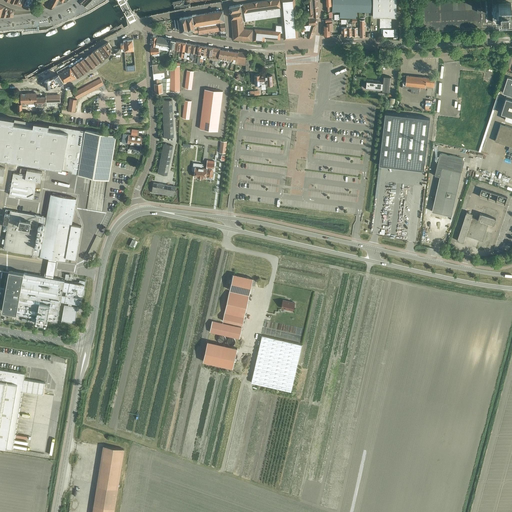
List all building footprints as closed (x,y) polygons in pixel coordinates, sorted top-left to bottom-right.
[(230,12),(229,13),(229,17),(231,18),(233,39),(252,41),(252,40),(263,41),(263,37),(280,39),(281,31),(255,29),(254,30),(253,30),(253,29),(244,28),(243,19),(281,14),(283,39),(297,38),(294,0),(267,0),(254,2),(246,3),(238,5),(229,7),(230,12)] [(356,11),(372,12),(371,0),(332,0),(332,11),(340,11),(339,17),(356,18),(356,11)] [(380,17),(391,17),(396,17),(395,0),(372,0),(373,17),(377,17),(380,17)] [(424,31),(459,29),(457,0),(424,0),(423,0),(424,20),(424,21),(424,31)] [(457,0),(459,29),(503,27),(503,16),(511,16),(511,3),(492,4),(491,0),(457,0)] [(5,6),(1,17),(8,16),(13,16),(13,10),(5,6)] [(221,36),(227,37),(222,10),(192,15),(177,18),(179,31),(181,31),(194,29),(195,33),(198,32),(198,34),(221,31),(221,32),(221,36)] [(391,17),(380,17),(380,27),(381,27),(381,34),(383,34),(393,34),(393,29),(391,29),(391,17)] [(323,25),(323,35),(329,35),(329,29),(332,29),(332,21),(331,21),(331,18),(325,19),(325,22),(326,22),(326,25),(323,25)] [(133,39),(131,40),(130,38),(127,39),(127,40),(123,40),(124,43),(120,43),(121,52),(133,51),(133,39)] [(174,53),(176,40),(170,39),(168,49),(169,49),(170,44),(169,53),(174,53)] [(179,50),(181,41),(176,40),(174,53),(173,59),(175,60),(175,57),(177,49),(179,50)] [(98,49),(105,59),(108,57),(111,47),(108,42),(98,49)] [(158,47),(156,46),(151,45),(150,45),(151,53),(153,53),(153,55),(155,55),(155,56),(159,55),(159,52),(161,52),(161,48),(159,48),(158,47)] [(218,58),(220,49),(220,48),(213,47),(211,60),(213,60),(212,64),(216,64),(215,66),(217,66),(218,58)] [(100,63),(105,59),(98,49),(92,52),(100,63)] [(238,52),(237,61),(236,63),(245,65),(246,64),(246,70),(249,70),(249,69),(251,69),(251,61),(249,61),(248,59),(246,59),(247,52),(238,51),(238,52)] [(95,66),(100,63),(92,52),(88,56),(95,66)] [(91,69),(95,66),(88,56),(83,59),(85,61),(91,69)] [(82,75),(91,69),(85,61),(83,59),(75,64),(82,75)] [(166,70),(166,68),(166,67),(163,67),(160,67),(160,63),(153,64),(154,79),(170,77),(171,71),(166,70)] [(76,78),(82,75),(75,64),(69,67),(76,78)] [(170,77),(169,91),(170,91),(180,91),(180,65),(173,65),(172,65),(171,69),(166,68),(166,70),(171,71),(170,77)] [(353,79),(353,66),(338,66),(338,73),(343,74),(343,77),(349,77),(349,79),(353,79)] [(63,83),(76,78),(69,67),(58,74),(63,83)] [(454,124),(483,126),(485,93),(494,94),(495,80),(471,78),(471,73),(483,73),(483,70),(461,68),(461,76),(466,77),(465,80),(464,80),(462,116),(444,115),(443,129),(441,129),(441,136),(452,136),(453,126),(454,126),(454,124)] [(427,72),(404,70),(400,103),(424,105),(427,72)] [(46,88),(63,83),(58,74),(45,80),(46,88)] [(255,75),(254,75),(254,81),(255,81),(255,84),(256,84),(260,84),(261,83),(262,85),(265,85),(265,83),(266,83),(267,83),(267,85),(273,85),(272,75),(267,75),(267,76),(265,76),(265,75),(262,75),(259,75),(258,75),(258,74),(255,74),(255,75)] [(366,89),(390,91),(391,77),(382,76),(381,82),(376,81),(367,79),(366,89)] [(163,91),(169,91),(170,77),(154,79),(155,92),(163,92),(163,91)] [(507,94),(501,113),(506,114),(504,119),(511,121),(511,78),(507,77),(502,92),(507,94)] [(46,103),(47,103),(47,102),(60,102),(60,95),(46,96),(46,97),(45,97),(46,103)] [(45,108),(45,105),(45,97),(36,97),(36,102),(36,106),(39,106),(40,109),(45,108)] [(384,113),(378,165),(380,165),(380,164),(379,164),(379,157),(396,159),(395,166),(406,167),(407,160),(424,162),(423,169),(422,169),(422,170),(423,170),(429,118),(384,113)] [(109,179),(116,135),(0,116),(0,158),(78,171),(78,174),(109,179)] [(511,126),(500,122),(493,141),(511,147),(511,126)] [(129,134),(127,143),(130,143),(130,148),(140,150),(142,136),(129,134)] [(162,151),(172,153),(173,146),(164,144),(162,151)] [(170,160),(172,153),(162,151),(161,158),(170,160)] [(435,175),(439,176),(431,216),(450,220),(464,160),(463,158),(441,153),(439,154),(435,175)] [(169,167),(170,160),(161,158),(159,165),(169,167)] [(204,167),(203,178),(205,178),(206,175),(207,175),(207,176),(212,177),(213,169),(212,169),(212,168),(213,168),(214,161),(207,160),(206,168),(204,167)] [(167,175),(169,167),(159,165),(158,173),(167,175)] [(203,178),(204,167),(204,166),(200,166),(200,167),(195,166),(194,177),(203,178)] [(36,180),(40,181),(42,172),(27,169),(26,175),(13,173),(9,194),(33,199),(36,180)] [(397,182),(389,181),(387,201),(389,206),(386,206),(385,216),(391,214),(388,214),(389,207),(396,205),(397,206),(399,205),(399,208),(400,214),(401,203),(403,208),(415,204),(409,184),(408,198),(407,198),(407,203),(401,202),(400,198),(405,196),(406,192),(400,192),(405,190),(406,176),(403,176),(398,177),(397,182)] [(159,193),(161,184),(154,182),(152,192),(159,193)] [(166,194),(168,185),(161,184),(159,193),(166,194)] [(168,185),(166,194),(174,195),(175,186),(168,185)] [(484,187),(482,194),(507,202),(510,195),(484,187)] [(65,260),(66,257),(76,258),(81,226),(71,224),(76,198),(51,194),(47,217),(39,215),(5,209),(3,222),(8,223),(3,249),(40,255),(40,256),(65,260)] [(480,213),(477,219),(471,217),(472,213),(466,211),(457,240),(463,242),(465,235),(482,241),(488,223),(493,225),(496,218),(480,213)] [(383,218),(382,231),(387,231),(387,230),(391,230),(391,231),(397,232),(397,226),(394,226),(394,223),(389,223),(390,218),(383,218)] [(85,257),(91,260),(100,241),(95,238),(85,257)] [(312,262),(314,263),(314,265),(321,266),(323,255),(316,254),(316,258),(312,258),(312,262)] [(305,275),(310,277),(313,265),(308,264),(305,275)] [(9,270),(2,311),(17,314),(32,316),(31,321),(46,324),(47,319),(57,321),(61,301),(81,304),(84,288),(84,284),(85,280),(79,279),(79,283),(64,281),(64,280),(24,273),(9,270)] [(229,290),(249,295),(251,287),(231,282),(229,290)] [(223,321),(243,325),(249,296),(229,291),(223,321)] [(283,300),(281,308),(293,310),(294,302),(283,300)] [(210,332),(240,339),(242,327),(212,321),(210,332)] [(302,344),(262,335),(253,374),(251,382),(291,391),(302,344)] [(203,362),(233,368),(238,348),(208,342),(203,362)] [(25,373),(0,369),(0,446),(12,449),(22,390),(44,394),(45,382),(24,379),(25,373)] [(92,511),(113,511),(117,489),(123,449),(103,445),(97,485),(92,511)]
